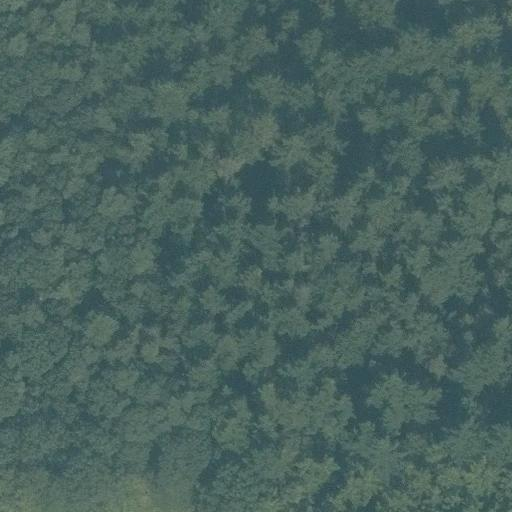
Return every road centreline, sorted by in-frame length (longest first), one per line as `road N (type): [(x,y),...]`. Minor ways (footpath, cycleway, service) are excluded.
road 1 (track): [(239,511),(107,142),(73,0)]
road 2 (track): [(107,142),(511,211)]
